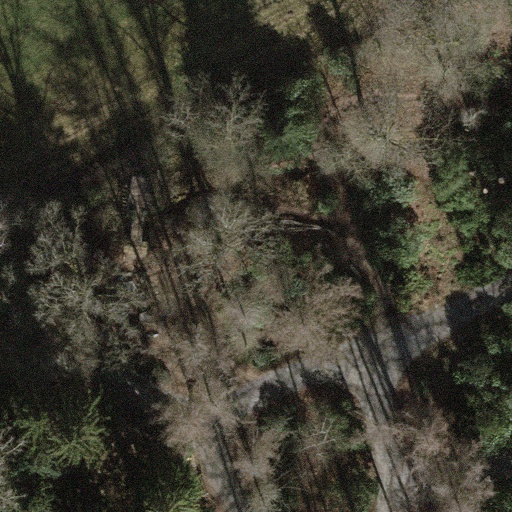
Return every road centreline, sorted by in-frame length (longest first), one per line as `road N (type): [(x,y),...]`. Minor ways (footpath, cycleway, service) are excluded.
road 1 (track): [(511,281),(359,355),(193,414),(239,511)]
road 2 (track): [(0,374),(60,366),(193,414)]
road 3 (track): [(395,511),(401,490),(359,355)]
